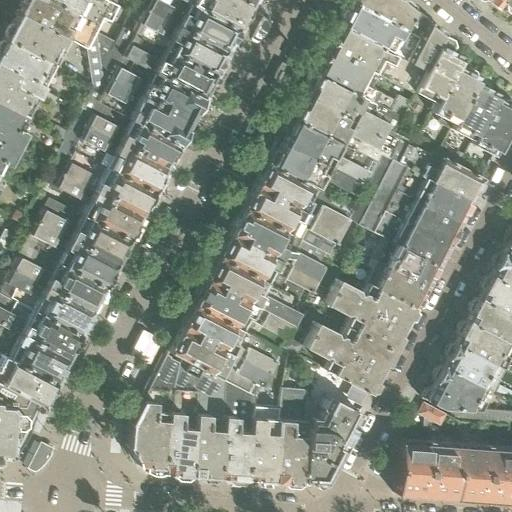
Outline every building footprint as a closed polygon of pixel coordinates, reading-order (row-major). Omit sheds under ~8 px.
[(70,41),(85,48),(104,59),(109,50),(108,50),(112,41),(96,32),(103,19),(108,22),(117,5),(106,0),(21,0),(16,10),(71,39),(70,41)] [(147,0),(144,8),(142,12),(166,24),(172,26),(221,50),(233,26),(188,5),(189,4),(181,0),(147,0)] [(181,0),(189,4),(188,5),(233,26),(246,3),(240,0),(181,0)] [(394,29),(383,50),(390,54),(391,54),(396,57),(404,60),(421,69),(441,35),(443,32),(402,0),(346,0),(345,2),(394,29)] [(511,0),(497,0),(504,5),(504,11),(511,17),(511,16),(511,0)] [(333,25),(383,50),(394,29),(345,2),(333,25)] [(71,39),(16,10),(3,36),(54,62),(57,64),(70,41),(71,39)] [(211,70),(221,50),(171,26),(168,32),(163,30),(166,24),(142,12),(132,32),(211,70)] [(333,25),(322,46),(369,70),(411,92),(412,90),(422,69),(421,69),(404,60),(396,57),(391,54),(390,54),(383,50),(333,25)] [(118,55),(130,31),(120,26),(112,41),(108,50),(109,50),(118,55)] [(211,70),(132,32),(120,56),(198,94),(211,70)] [(452,40),(441,35),(421,69),(422,69),(412,90),(433,101),(434,103),(454,65),(458,56),(451,52),(454,46),(452,40)] [(38,94),(54,62),(3,36),(0,41),(0,64),(0,65),(2,62),(19,71),(13,82),(38,94)] [(362,83),(369,70),(322,46),(310,69),(401,114),(408,100),(396,94),(393,98),(362,83)] [(91,84),(104,59),(85,48),(86,62),(88,73),(89,83),(91,84)] [(176,137),(198,94),(120,56),(118,55),(109,50),(104,59),(91,84),(86,93),(176,137)] [(0,105),(25,118),(38,94),(13,82),(19,71),(2,62),(0,65),(0,64),(0,105)] [(88,73),(86,62),(77,62),(78,74),(88,73)] [(280,63),(272,79),(284,85),(292,69),(280,63)] [(452,122),(475,78),(476,76),(474,71),(466,67),(461,69),(454,65),(434,103),(433,101),(429,110),(451,122),(452,122)] [(380,153),(392,131),(401,114),(310,69),(309,71),(310,72),(306,86),(302,94),(342,114),(346,107),(348,108),(356,112),(353,119),(361,123),(347,148),(375,162),(379,156),(380,153)] [(470,139),(493,97),(495,93),(487,89),(485,84),(475,78),(452,122),(451,122),(447,128),(470,139)] [(51,106),(55,98),(43,92),(39,99),(51,106)] [(176,137),(86,93),(47,167),(60,174),(87,186),(137,211),(149,189),(176,137)] [(340,123),(348,108),(346,107),(342,114),(302,94),(302,95),(288,114),(287,114),(287,115),(338,142),(347,148),(361,123),(353,119),(348,128),(340,123)] [(501,101),(493,97),(468,143),(491,155),(511,114),(511,102),(506,99),(501,101)] [(20,129),(25,118),(0,105),(0,143),(13,150),(23,131),(20,129)] [(332,152),(338,142),(287,115),(274,138),(319,161),(323,154),(332,159),(328,166),(356,182),(363,186),(375,162),(347,148),(341,157),(332,152)] [(60,138),(65,130),(54,124),(49,132),(60,138)] [(380,153),(468,200),(480,177),(457,165),(429,150),(392,131),(380,153)] [(315,169),(319,161),(274,138),(263,159),(312,187),(323,192),(329,182),(350,193),(356,182),(328,166),(324,173),(315,169)] [(5,164),(13,150),(0,143),(0,163),(1,162),(5,164)] [(25,161),(28,155),(18,150),(15,156),(25,161)] [(458,161),(462,153),(456,150),(452,158),(458,161)] [(435,263),(468,200),(380,153),(379,156),(375,162),(363,186),(352,207),(346,218),(377,235),(393,243),(435,263)] [(263,159),(251,183),(340,229),(346,218),(352,207),(331,196),(323,192),(312,187),(263,159)] [(125,236),(137,211),(87,186),(60,174),(53,187),(86,203),(80,214),(125,236)] [(34,194),(39,185),(27,179),(23,188),(34,194)] [(340,229),(251,183),(239,207),(328,252),(340,229)] [(327,254),(328,252),(239,207),(226,231),(284,261),(315,276),(322,264),(317,262),(322,253),(315,249),(316,248),(327,254)] [(112,260),(125,236),(80,214),(74,225),(41,208),(33,222),(68,238),(112,260)] [(0,245),(5,248),(18,225),(7,220),(0,232),(0,245)] [(100,284),(112,260),(68,238),(33,222),(21,246),(100,284)] [(511,228),(508,227),(501,240),(503,244),(499,252),(511,258),(511,228)] [(308,290),(315,276),(284,261),(226,231),(214,255),(265,280),(296,297),(302,287),(308,290)] [(424,284),(435,263),(393,243),(377,235),(366,255),(374,259),(382,264),(382,263),(424,284)] [(88,308),(100,284),(21,246),(9,270),(88,308)] [(511,287),(511,258),(499,252),(494,254),(490,262),(492,267),(488,275),(511,287)] [(291,308),(296,297),(265,280),(214,255),(202,278),(252,303),(257,306),(291,324),(298,312),(291,308)] [(413,306),(424,284),(382,263),(382,264),(374,259),(363,281),(365,282),(413,306)] [(88,308),(9,270),(0,286),(0,293),(21,304),(75,332),(88,308)] [(511,287),(488,275),(482,276),(482,277),(478,284),(480,290),(476,297),(511,316),(511,287)] [(291,324),(257,306),(252,303),(202,278),(189,302),(240,328),(245,318),(283,338),(291,324)] [(413,306),(365,282),(360,291),(356,293),(354,288),(335,278),(328,290),(402,327),(413,306)] [(391,348),(402,327),(328,290),(322,302),(342,312),(346,311),(348,316),(356,320),(351,329),(391,348)] [(75,332),(21,304),(21,305),(0,294),(0,324),(12,330),(63,356),(75,332)] [(511,343),(511,342),(511,316),(476,297),(471,299),(466,307),(468,312),(464,320),(511,343)] [(234,339),(240,328),(189,302),(177,326),(228,351),(232,354),(267,372),(273,360),(234,339)] [(391,348),(351,329),(346,337),(338,333),(334,335),(332,330),(313,320),(307,331),(380,369),(391,348)] [(511,343),(464,320),(459,321),(455,330),(456,335),(452,343),(500,366),(511,343)] [(0,352),(51,378),(63,356),(12,330),(0,324),(0,352)] [(267,372),(232,354),(228,351),(177,326),(165,349),(178,356),(224,381),(254,397),(267,372)] [(141,330),(128,355),(137,359),(150,334),(141,330)] [(380,369),(307,331),(300,344),(319,355),(324,354),(325,358),(334,363),(329,372),(350,383),(362,390),(368,393),(380,369)] [(488,389),(500,366),(452,343),(447,344),(443,352),(445,357),(441,365),(488,389)] [(0,383),(38,404),(51,378),(0,352),(0,383)] [(160,472),(161,472),(169,387),(176,362),(169,357),(169,356),(163,353),(128,421),(125,446),(135,464),(144,472),(157,473),(160,472)] [(216,476),(220,414),(224,381),(178,356),(176,362),(169,387),(161,472),(169,473),(174,478),(184,479),(189,475),(189,474),(197,474),(197,475),(201,480),(211,481),(216,477),(216,476)] [(424,389),(420,397),(423,399),(436,405),(448,406),(458,407),(464,407),(470,408),(476,408),(478,408),(488,389),(441,365),(435,367),(431,375),(433,381),(429,387),(424,389)] [(243,479),(247,416),(254,397),(224,381),(220,414),(216,476),(224,476),(224,477),(229,482),(238,483),(243,479)] [(0,383),(0,460),(4,458),(12,452),(17,446),(38,404),(0,383)] [(511,391),(498,384),(494,391),(509,396),(511,391)] [(302,425),(299,480),(307,480),(307,481),(313,482),(318,482),(318,480),(322,481),(339,449),(337,447),(340,442),(342,443),(358,412),(324,393),(316,407),(319,408),(314,416),(307,416),(307,425),(302,425)] [(277,406),(275,424),(271,480),(279,480),(279,481),(283,486),(293,487),(298,483),(299,480),(302,425),(303,408),(304,399),(278,397),(278,407),(277,406)] [(423,417),(429,420),(438,425),(443,415),(444,414),(421,402),(416,413),(423,417)] [(457,416),(458,407),(448,406),(448,412),(457,416)] [(262,417),(247,416),(243,478),(252,478),(252,479),(256,484),(266,485),(271,481),(271,480),(275,424),(261,423),(262,417)] [(36,442),(24,467),(28,469),(28,470),(31,471),(32,471),(34,470),(36,468),(39,466),(43,461),(45,457),(47,453),(46,452),(48,448),(36,442)] [(451,497),(455,446),(426,444),(396,442),(392,493),(451,497)] [(511,449),(455,446),(451,497),(451,498),(510,503),(510,501),(511,476),(511,449)]
